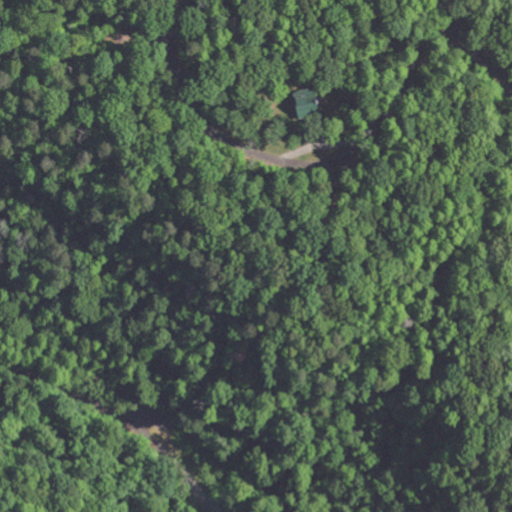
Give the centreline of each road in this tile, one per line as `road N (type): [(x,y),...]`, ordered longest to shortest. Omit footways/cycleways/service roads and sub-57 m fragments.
road 1 (residential): [(511,86),(444,24),(432,0),(196,3),(181,48),(196,113),(219,136),(303,166),(337,160),(377,128),(442,19)]
road 2 (residential): [(218,511),(135,430),(78,393),(0,364)]
